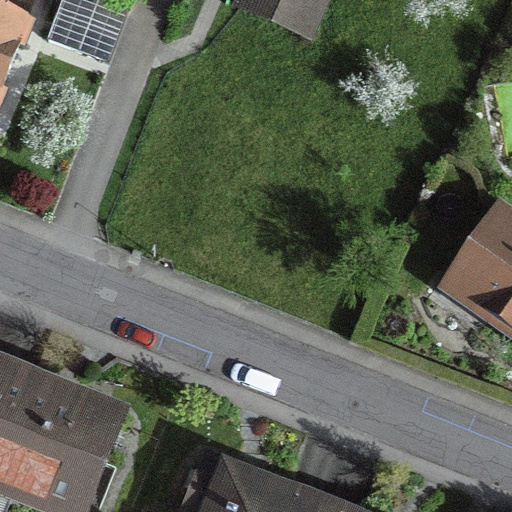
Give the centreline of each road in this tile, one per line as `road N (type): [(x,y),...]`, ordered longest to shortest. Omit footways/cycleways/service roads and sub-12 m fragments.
road 1 (residential): [(511,456),(48,265)]
road 2 (residential): [(48,265),(153,0)]
